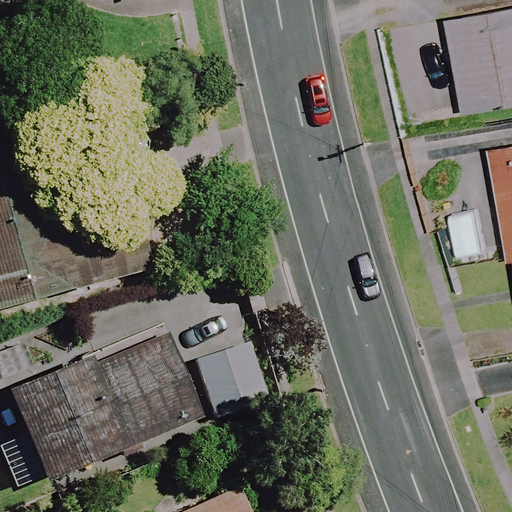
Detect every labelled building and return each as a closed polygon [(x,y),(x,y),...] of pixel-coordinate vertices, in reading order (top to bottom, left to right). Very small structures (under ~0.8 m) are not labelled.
[(511,7),(447,18),(462,111),(511,102),(511,7)] [(511,143),(486,148),(506,259),(511,258),(511,143)] [(0,310),(71,289),(37,177),(0,187),(0,310)] [(187,425),(157,341),(0,396),(0,417),(23,484),(187,425)] [(254,408),(238,345),(190,357),(206,420),(254,408)] [(184,511),(238,511),(230,492),(184,511)]
